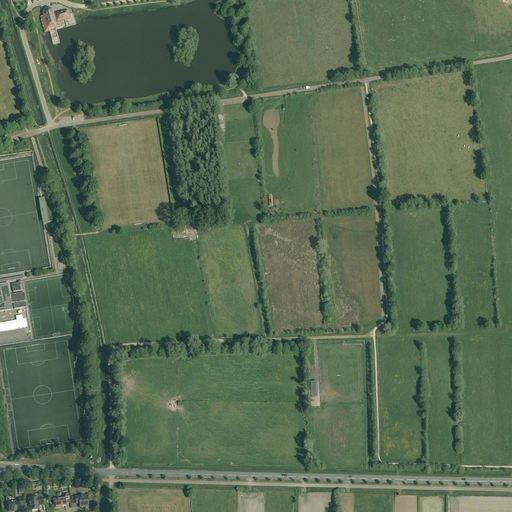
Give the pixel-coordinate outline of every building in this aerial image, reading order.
[(40,17),(45,33),(50,31),(48,26),(55,25),(54,22),(56,21),(57,22),(65,20),(69,19),(68,14),(67,10),(54,14),(55,14),(52,15),(51,12),(50,11),(49,10),(45,11),(45,12),(45,14),(45,16),(40,17)] [(40,185),(41,190),(43,189),(44,193),(49,192),(46,183),(40,185)] [(44,223),(52,221),(48,197),(43,198),(40,199),(44,223)] [(13,292),(24,290),(22,281),(18,281),(19,283),(12,284),(13,292)] [(0,311),(12,309),(11,303),(25,301),(24,292),(10,294),(8,283),(0,284),(0,311)] [(69,500),(69,493),(64,494),(65,498),(58,499),(58,498),(53,499),(54,503),(55,503),(56,508),(62,507),(62,506),(66,506),(65,500),(69,500)] [(89,507),(87,495),(75,496),(76,504),(81,503),(81,507),(89,507)] [(33,498),(33,496),(29,496),(29,498),(30,510),(39,509),(39,505),(45,505),(44,498),(38,498),(33,498)] [(24,506),(23,497),(18,498),(19,501),(13,501),(13,500),(10,500),(11,502),(8,502),(9,511),(17,511),(18,511),(21,511),(20,507),(24,506)]
